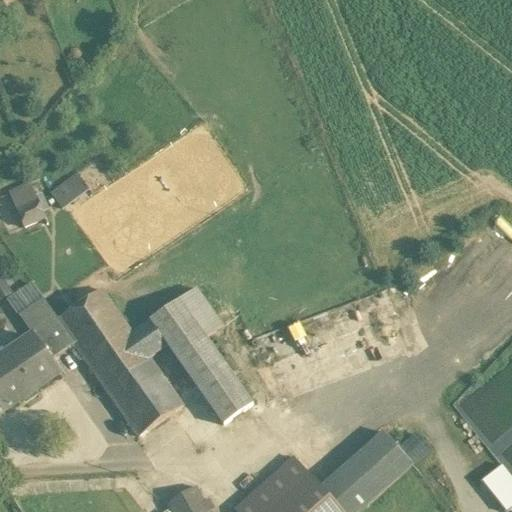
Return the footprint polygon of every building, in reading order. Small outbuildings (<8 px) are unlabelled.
[(77,174),(51,194),(63,210),(89,191),(77,174)] [(31,185),(10,194),(17,211),(38,201),(31,185)] [(38,201),(17,211),(25,229),(31,227),(46,220),(38,201)] [(46,220),(31,227),(33,232),(48,225),(46,220)] [(506,319),(511,312),(511,258),(478,291),(506,319)] [(224,329),(197,290),(176,305),(249,409),(254,406),(207,340),(224,329)] [(130,331),(102,291),(59,321),(58,322),(74,345),(85,362),(130,331)] [(44,300),(23,314),(38,336),(58,322),(59,321),(44,300)] [(249,409),(176,305),(133,335),(150,359),(168,346),(224,427),(249,409)] [(38,336),(0,361),(0,398),(7,410),(22,400),(23,402),(37,393),(35,391),(59,375),(50,362),(74,345),(58,322),(38,336)] [(288,360),(303,354),(298,343),(307,338),(302,325),(277,336),(288,360)] [(130,331),(85,362),(128,421),(172,391),(133,335),(130,331)] [(172,391),(128,421),(139,438),(184,407),(172,391)] [(384,433),(322,489),(341,511),(361,511),(413,466),(384,433)] [(404,444),(417,461),(432,450),(419,433),(404,444)] [(341,511),(322,489),(295,459),(235,511),(341,511)] [(508,511),(511,508),(511,473),(505,464),(484,480),(508,511)] [(210,511),(196,488),(167,506),(170,511),(210,511)]
